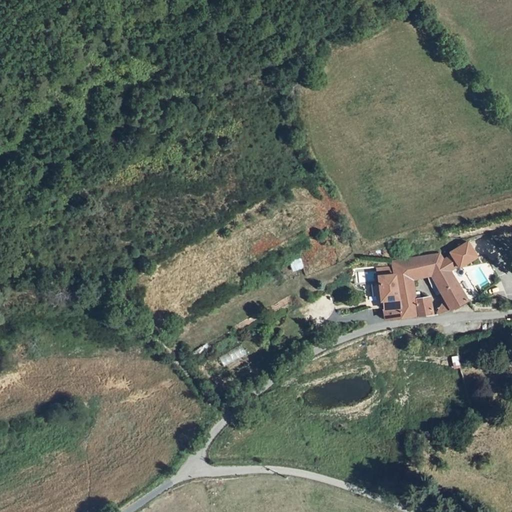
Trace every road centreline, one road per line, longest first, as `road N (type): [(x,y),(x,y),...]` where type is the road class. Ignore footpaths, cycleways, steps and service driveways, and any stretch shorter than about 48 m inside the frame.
road 1 (unclassified): [(511,312),(408,321),(308,352),(222,422),(188,471)]
road 2 (unclassified): [(188,471),(278,469),(409,511)]
